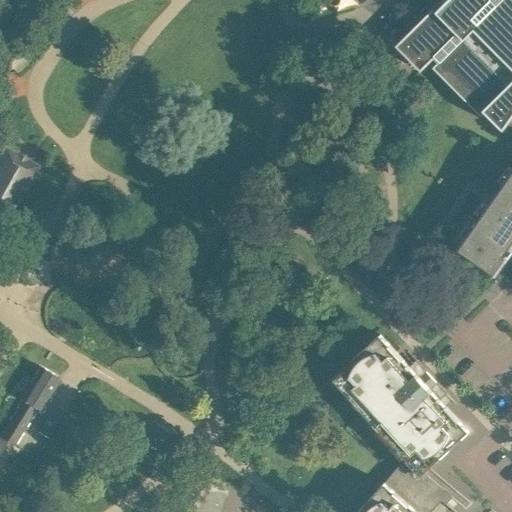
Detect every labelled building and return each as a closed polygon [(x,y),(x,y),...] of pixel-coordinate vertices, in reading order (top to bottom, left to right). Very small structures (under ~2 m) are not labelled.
[(511,0),(440,0),(396,45),(422,71),(435,58),(439,63),(434,67),(482,116),(486,112),(504,130),(511,119),(511,0)] [(43,44),(53,26),(59,7),(45,2),(39,19),(30,35),(20,49),(6,61),(16,73),(31,59),(43,44)] [(0,224),(5,227),(39,166),(5,148),(0,157),(0,224)] [(497,276),(511,255),(511,172),(458,249),(497,276)] [(108,257),(105,247),(96,242),(85,245),(80,254),(83,264),(93,269),(103,267),(108,257)] [(441,486),(425,473),(470,432),(381,334),(333,379),(407,460),(398,468),(359,511),(419,511),(441,486)] [(41,413),(51,397),(62,380),(40,366),(20,400),(21,401),(0,434),(0,436),(7,441),(14,445),(35,409),(41,413)]
